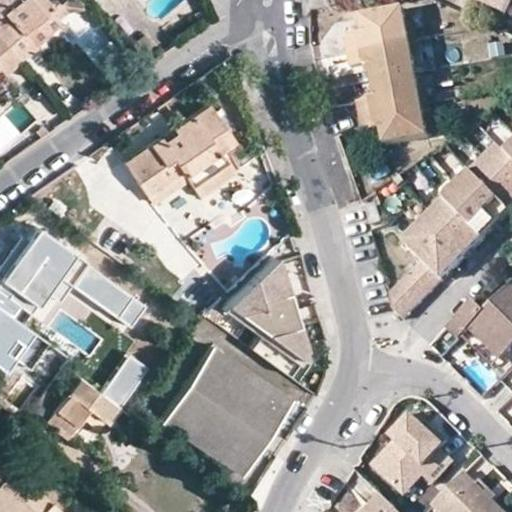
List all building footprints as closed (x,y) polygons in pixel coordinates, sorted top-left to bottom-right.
[(47,6),(45,3),(42,0),(0,0),(0,11),(7,20),(0,25),(0,40),(16,59),(33,44),(28,40),(20,30),(47,6)] [(47,0),(45,3),(47,6),(20,30),(28,40),(63,11),(53,0),(47,0)] [(511,0),(474,0),(503,12),(507,0),(511,0)] [(402,10),(358,18),(360,28),(361,33),(353,34),(341,37),(344,53),(348,68),(359,66),(367,64),(368,70),(371,81),(372,90),(373,96),(365,98),(353,100),(357,117),(359,129),(370,126),(379,125),(380,131),(383,145),(426,137),(422,117),(420,104),(414,73),(411,56),(408,42),(405,25),(402,10)] [(408,42),(415,40),(413,24),(405,25),(408,42)] [(140,33),(127,45),(138,58),(152,47),(140,33)] [(0,71),(0,72),(16,59),(0,40),(0,71)] [(411,56),(418,55),(415,40),(408,42),(411,56)] [(420,104),(428,103),(422,71),(414,73),(420,104)] [(422,117),(430,115),(428,103),(420,104),(422,117)] [(119,161),(143,195),(179,172),(184,180),(196,198),(232,173),(216,151),(229,142),(202,104),(167,127),(156,135),(119,161)] [(498,142),(484,155),(511,182),(511,154),(506,149),(498,142)] [(510,209),(511,207),(511,182),(484,155),(470,170),(510,209)] [(496,222),(510,209),(470,170),(457,183),(496,222)] [(143,195),(149,204),(184,180),(179,172),(143,195)] [(483,235),(496,222),(457,183),(444,196),(483,235)] [(368,212),(374,209),(370,193),(362,197),(368,212)] [(470,249),(483,235),(444,196),(430,209),(470,249)] [(430,209),(417,222),(456,261),(470,249),(430,209)] [(448,271),(456,261),(417,222),(403,236),(422,256),(436,270),(442,264),(448,271)] [(34,223),(24,237),(0,271),(0,353),(21,324),(9,316),(16,308),(27,315),(39,298),(54,276),(65,284),(83,259),(34,223)] [(0,271),(24,237),(18,232),(0,257),(0,271)] [(260,357),(286,375),(300,355),(297,346),(300,346),(289,308),(282,310),(281,304),(287,302),(273,258),(270,254),(216,306),(211,302),(200,313),(211,321),(221,309),(254,334),(246,346),(260,357)] [(436,270),(422,256),(389,290),(394,308),(402,316),(442,276),(436,270)] [(448,271),(442,264),(436,270),(442,276),(448,271)] [(65,284),(54,276),(39,298),(50,306),(65,284)] [(498,355),(511,341),(511,278),(482,307),(473,298),(446,324),(457,336),(462,332),(470,325),(498,355)] [(217,295),(209,287),(186,310),(193,316),(196,317),(200,313),(211,302),(217,295)] [(104,317),(69,291),(51,316),(120,368),(143,337),(109,311),(104,317)] [(0,353),(0,370),(1,372),(30,331),(21,324),(0,353)] [(204,346),(158,423),(239,473),(286,394),(204,346)] [(108,426),(120,410),(79,378),(45,422),(68,439),(83,421),(89,412),(108,426)] [(392,432),(396,437),(372,460),(394,482),(417,460),(425,468),(421,472),(428,478),(452,455),(439,442),(445,436),(435,426),(425,430),(423,428),(426,418),(417,408),(392,432)] [(89,412),(83,421),(101,435),(108,426),(89,412)] [(423,428),(425,430),(435,426),(426,418),(423,428)] [(0,456),(10,466),(14,463),(1,450),(0,450),(0,456)] [(59,511),(40,494),(44,489),(28,475),(14,463),(10,466),(0,456),(0,511),(59,511)] [(394,482),(401,490),(421,472),(425,468),(417,460),(394,482)] [(431,501),(439,509),(441,511),(505,511),(506,511),(497,501),(480,485),(463,468),(431,501)] [(44,489),(40,494),(59,511),(78,511),(33,470),(28,475),(44,489)] [(485,481),(480,485),(497,501),(501,497),(485,481)] [(401,511),(379,490),(357,511),(401,511)]
